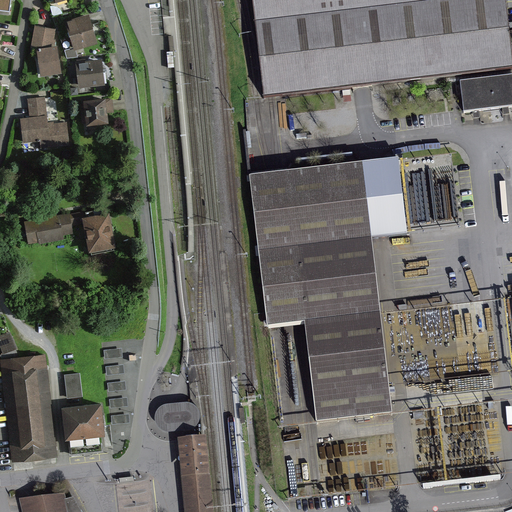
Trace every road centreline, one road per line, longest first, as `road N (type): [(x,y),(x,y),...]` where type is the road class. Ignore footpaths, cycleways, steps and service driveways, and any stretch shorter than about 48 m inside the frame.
road 1 (unknown): [(408,505),(378,188),(390,151),(403,142),(493,145)]
road 2 (residential): [(135,450),(153,301),(128,75),(106,0)]
road 3 (residential): [(511,456),(482,187),(493,145),(511,135)]
road 4 (residential): [(349,511),(488,497),(511,480)]
road 5 (residential): [(0,150),(27,0)]
road 6 (residential): [(135,450),(126,465),(0,480)]
